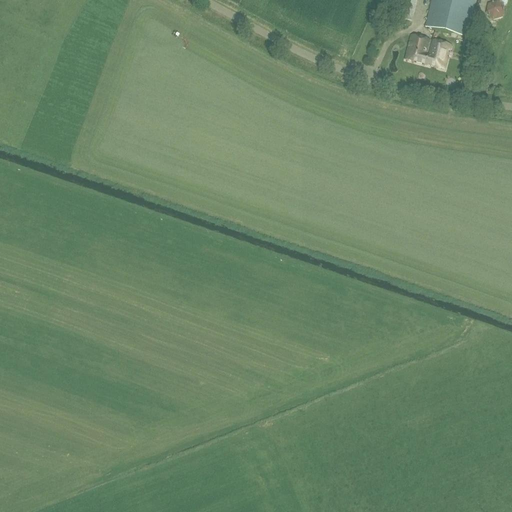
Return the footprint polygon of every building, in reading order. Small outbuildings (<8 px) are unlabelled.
[(404,0),(400,18),(412,21),(417,0),(404,0)] [(466,39),(475,0),(432,0),(425,29),(466,39)] [(486,14),(493,20),(502,18),(505,8),(498,1),(489,4),(486,14)] [(406,62),(427,66),(429,57),(427,57),(431,41),(411,37),(406,62)] [(432,41),(429,57),(427,66),(445,70),(448,57),(446,57),(448,50),(449,51),(451,45),(432,41)]
